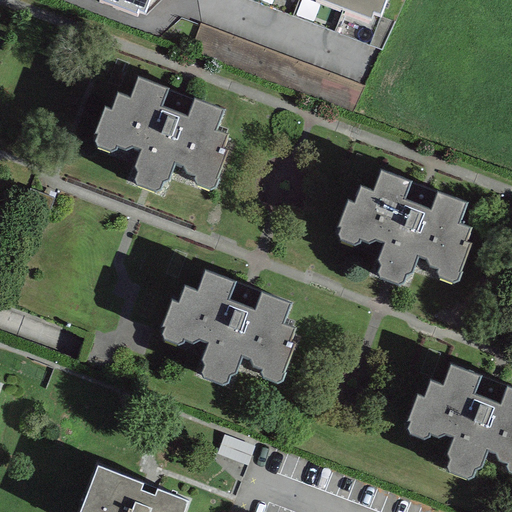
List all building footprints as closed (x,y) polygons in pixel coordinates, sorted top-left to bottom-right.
[(340,0),(380,15),(386,0),(340,0)] [(362,85),(200,24),(190,51),(352,112),(362,85)] [(168,81),(137,69),(128,91),(117,85),(110,102),(104,100),(93,126),(97,128),(94,135),(97,141),(111,142),(116,139),(125,141),(133,139),(140,141),(134,159),(137,164),(134,174),(136,178),(154,184),(160,180),(163,174),(168,173),(175,155),(182,156),(186,165),(193,169),(192,175),(196,179),(209,182),(214,179),(226,145),(222,144),(228,126),(215,122),(223,103),(194,93),(187,109),(161,99),(168,81)] [(413,176),(382,163),(373,185),(362,179),(355,196),(349,194),(338,220),(342,222),(339,229),(342,235),(356,237),(361,233),(369,235),(377,233),(385,236),(379,253),(382,258),(378,268),(381,272),(399,278),(405,274),(408,268),(413,267),(420,249),(427,250),(430,259),(438,263),(437,269),(440,273),(454,276),(458,273),(471,239),(467,238),(472,220),(460,216),(468,197),(439,187),(432,203),(406,193),(413,176)] [(235,276),(205,264),(195,286),(185,280),(178,297),(171,295),(161,321),(165,323),(162,330),(165,336),(179,337),(184,334),(192,336),(200,334),(207,336),(202,354),(204,359),(201,369),(204,373),(222,379),(228,375),(231,369),(236,368),(243,350),(250,351),(253,360),(260,364),(260,370),(263,374),(277,377),(281,374),(293,340),(290,339),(295,321),(282,317),(291,298),(262,288),(254,304),(228,294),(235,276)] [(481,371),(450,358),(441,380),(430,375),(423,391),(417,389),(406,415),(410,418),(407,424),(410,430),(424,432),(430,428),(438,430),(446,428),(453,431),(447,448),(450,453),(447,463),(450,468),(467,473),(473,470),(476,463),(481,462),(488,444),(496,445),(499,455),(506,458),(505,464),(509,468),(511,468),(511,383),(507,382),(500,398),(474,388),(481,371)] [(254,445),(223,434),(217,453),(248,464),(254,445)] [(181,511),(188,496),(97,461),(78,511),(181,511)]
